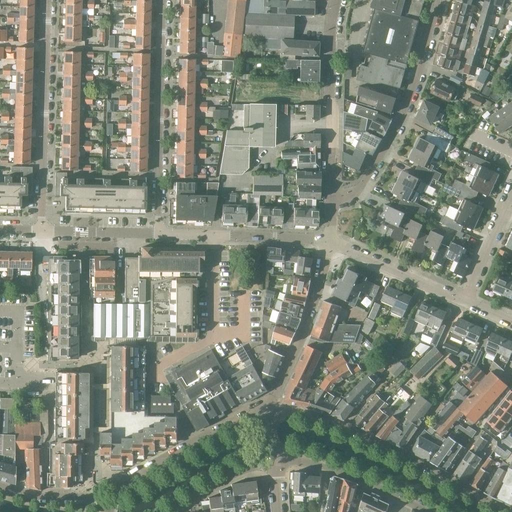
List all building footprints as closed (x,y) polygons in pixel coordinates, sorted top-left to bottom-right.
[(245,1),(238,0),(227,0),(227,10),(244,12),(245,1)] [(314,16),(314,2),(285,1),(276,0),(262,0),(263,0),(260,0),(246,0),(245,13),(243,13),(242,24),(241,35),(241,37),(293,40),(294,15),(314,16)] [(373,0),(372,3),(371,7),(375,8),(363,52),(372,55),(368,67),(361,65),(357,80),(372,84),(381,82),(400,88),(407,68),(408,68),(407,64),(424,0),(373,0)] [(453,11),(472,17),(475,6),(471,5),(457,0),(453,11)] [(136,6),(136,13),(150,13),(150,1),(124,1),(124,6),(136,6)] [(484,2),(481,12),(492,16),(495,6),(503,8),(484,2)] [(65,16),(81,16),(93,16),(81,16),(81,3),(65,3),(65,16)] [(502,30),(504,24),(507,25),(509,19),(511,20),(511,3),(506,15),(501,14),(497,29),(502,30)] [(33,18),(33,7),(20,6),(19,18),(33,18)] [(180,6),(180,18),(195,18),(195,7),(180,6)] [(243,12),(227,10),(225,22),(242,24),(243,12)] [(453,11),(450,22),(469,28),(472,17),(453,11)] [(481,12),(478,23),(489,26),(492,16),(481,12)] [(149,25),(150,13),(136,13),(136,20),(116,20),(116,24),(149,25)] [(65,16),(65,28),(80,29),(80,21),(93,21),(93,16),(81,16),(65,16)] [(33,30),(33,18),(19,18),(19,30),(33,30)] [(195,19),(195,18),(180,18),(179,30),(194,30),(195,24),(208,24),(208,19),(200,19),(195,19)] [(242,24),(225,22),(224,33),(241,35),(242,24)] [(466,39),(469,28),(450,22),(447,33),(466,39)] [(478,23),(475,33),(494,38),(497,29),(489,27),(489,26),(478,23)] [(136,30),(136,36),(149,37),(149,25),(116,24),(116,29),(136,30)] [(80,42),(80,29),(65,28),(64,41),(80,42)] [(0,41),(12,42),(12,37),(6,37),(6,35),(9,35),(9,30),(0,29),(0,41)] [(32,42),(33,30),(19,30),(19,42),(32,42)] [(199,42),(206,42),(207,42),(207,38),(194,37),(194,30),(179,30),(179,41),(194,42),(199,42)] [(241,35),(224,33),(223,44),(240,46),(241,37),(241,35)] [(447,33),(444,44),(462,50),(464,50),(467,39),(466,39),(447,33)] [(494,39),(494,38),(475,33),(472,43),(487,47),(490,37),(494,39)] [(149,49),(149,37),(136,36),(135,48),(149,49)] [(280,50),(280,54),(279,60),(294,60),(294,55),(318,56),(320,54),(320,50),(318,48),(318,42),(265,39),(264,49),(280,50)] [(194,54),(194,42),(179,41),(179,53),(194,54)] [(207,42),(206,42),(199,42),(199,47),(206,47),(206,55),(212,55),(213,45),(213,43),(207,42)] [(487,47),(472,43),(469,53),(480,57),(483,47),(487,48),(487,47)] [(240,46),(223,44),(222,55),(238,57),(240,46)] [(444,44),(440,55),(459,61),(462,50),(444,44)] [(10,47),(0,47),(0,59),(3,59),(3,52),(10,52),(10,47)] [(31,60),(32,48),(17,48),(16,59),(31,60)] [(64,52),(64,64),(79,64),(79,52),(64,52)] [(469,53),(466,64),(477,67),(478,66),(477,66),(480,57),(469,53)] [(133,66),(148,66),(149,54),(133,54),(133,66)] [(459,61),(440,55),(440,57),(438,56),(436,62),(438,62),(437,66),(456,72),(456,70),(458,71),(461,62),(459,61)] [(31,68),(31,60),(16,59),(16,67),(3,66),(2,71),(11,71),(16,71),(31,71),(31,68)] [(179,60),(178,72),(194,72),(194,60),(179,60)] [(318,60),(294,60),(279,60),(285,60),(285,69),(296,69),(296,66),(300,66),(300,81),(318,81),(318,72),(319,71),(319,67),(318,66),(318,60)] [(221,61),(221,72),(232,73),(232,62),(221,61)] [(64,64),(63,75),(79,76),(92,76),(92,72),(79,72),(79,64),(64,64)] [(474,76),(477,67),(466,64),(463,73),(474,76)] [(119,77),(132,77),(148,78),(148,66),(133,66),(133,73),(119,73),(119,77)] [(16,78),(16,82),(31,83),(31,75),(31,71),(16,71),(16,78)] [(194,84),(194,72),(178,72),(178,83),(194,84)] [(63,75),(63,87),(79,88),(79,76),(85,76),(85,81),(92,81),(92,76),(79,76),(63,75)] [(148,89),(148,78),(132,77),(119,77),(118,82),(126,82),(126,77),(132,78),(132,89),(148,89)] [(455,88),(437,80),(431,93),(449,101),(455,88)] [(1,94),(31,94),(31,91),(31,83),(16,82),(15,90),(2,89),(1,94)] [(178,83),(178,95),(193,95),(194,84),(178,83)] [(356,102),(391,114),(396,98),(359,86),(356,102)] [(63,87),(63,99),(78,99),(79,88),(63,87)] [(492,90),(487,87),(483,94),(489,97),(492,90)] [(132,89),(132,101),(148,101),(148,89),(132,89)] [(498,89),(492,97),(498,102),(504,94),(498,89)] [(15,98),(15,101),(15,105),(30,106),(30,98),(31,94),(1,94),(1,98),(15,98)] [(178,95),(177,107),(193,107),(193,95),(178,95)] [(480,106),(483,100),(472,95),(469,101),(480,106)] [(63,99),(63,111),(78,111),(78,99),(63,99)] [(132,112),(147,113),(148,101),(132,101),(132,112)] [(421,109),(417,118),(430,124),(439,105),(432,101),(431,104),(425,101),(422,103),(420,106),(421,109)] [(274,108),(274,105),(249,104),(249,105),(231,104),(231,111),(243,111),(243,126),(243,131),(226,130),(224,146),(248,146),(274,146),(274,108)] [(510,127),(511,125),(511,108),(509,104),(499,111),(510,127)] [(30,117),(30,106),(15,105),(15,117),(30,117)] [(305,119),(318,119),(319,106),(306,105),(305,119)] [(374,121),(388,128),(392,119),(378,112),(357,105),(354,113),(374,120),(374,121)] [(177,107),(177,118),(193,119),(193,112),(206,112),(206,107),(199,107),(193,107),(177,107)] [(63,111),(62,122),(78,123),(78,111),(63,111)] [(355,114),(343,111),(343,129),(366,132),(366,131),(368,119),(355,114)] [(510,127),(499,111),(489,118),(500,134),(510,127)] [(132,112),(131,124),(147,124),(147,113),(132,112)] [(15,117),(14,128),(30,129),(30,117),(15,117)] [(177,118),(177,130),(193,130),(193,119),(177,118)] [(384,137),(388,128),(374,121),(369,130),(384,137)] [(62,122),(62,134),(78,134),(78,123),(62,122)] [(125,124),(117,124),(117,129),(131,129),(131,136),(147,136),(147,124),(131,124),(131,125),(125,124)] [(29,140),(30,129),(14,128),(14,140),(29,140)] [(436,136),(450,143),(454,136),(440,128),(436,136)] [(343,129),(343,143),(367,153),(373,156),(382,139),(366,131),(366,132),(343,129)] [(177,130),(177,142),(192,142),(193,130),(177,130)] [(77,146),(78,134),(62,134),(62,146),(77,146)] [(291,146),(308,147),(319,147),(319,134),(303,134),(303,141),(291,141),(291,146)] [(131,136),(131,147),(147,148),(147,136),(131,136)] [(450,143),(436,136),(432,144),(420,138),(414,149),(433,158),(438,148),(447,152),(451,143),(450,143)] [(14,140),(8,140),(0,140),(0,142),(0,145),(14,146),(14,151),(29,152),(29,140),(14,140)] [(192,154),(192,142),(177,142),(176,153),(192,154)] [(367,153),(343,143),(343,164),(359,171),(367,153)] [(62,146),(62,157),(77,158),(77,151),(90,151),(90,147),(83,146),(83,147),(77,146),(62,146)] [(248,169),(248,146),(224,146),(219,174),(243,174),(248,169)] [(131,147),(125,147),(117,147),(117,152),(131,152),(131,159),(146,160),(147,148),(131,147)] [(319,167),(319,151),(319,147),(308,147),(308,151),(280,151),(281,159),(296,158),(296,168),(319,167)] [(416,170),(418,171),(433,179),(438,181),(441,174),(432,170),(434,167),(430,165),(433,158),(414,149),(409,160),(418,165),(416,170)] [(29,163),(29,152),(14,151),(14,163),(29,163)] [(176,153),(176,165),(192,166),(192,154),(176,153)] [(477,170),(474,176),(493,185),(498,173),(486,168),(488,162),(468,153),(465,160),(475,165),(473,168),(477,170)] [(77,170),(77,158),(62,157),(61,169),(77,170)] [(130,171),(146,172),(146,160),(131,159),(130,171)] [(191,177),(192,166),(176,165),(176,177),(191,177)] [(0,208),(20,209),(20,195),(26,195),(26,193),(31,193),(32,167),(11,167),(10,172),(20,172),(20,186),(10,185),(11,177),(3,177),(3,185),(0,185),(0,208)] [(284,175),(282,175),(282,183),(319,185),(319,172),(296,172),(296,168),(284,169),(284,175)] [(403,171),(398,182),(417,192),(422,182),(429,186),(433,179),(418,171),(415,177),(403,171)] [(145,212),(146,179),(66,177),(66,173),(55,172),(55,194),(60,194),(60,196),(65,196),(65,210),(67,210),(145,212)] [(253,174),(252,194),(253,194),(259,195),(281,195),(281,196),(306,198),(312,198),(318,199),(319,185),(282,183),(282,175),(253,174)] [(452,187),(458,189),(473,196),(475,190),(488,196),(493,185),(474,176),(471,183),(467,181),(466,184),(456,180),(452,187)] [(175,190),(175,195),(193,195),(193,182),(173,182),(173,190),(175,190)] [(417,192),(398,182),(392,193),(405,200),(402,205),(424,216),(428,209),(412,201),(417,192)] [(202,195),(216,196),(218,183),(206,183),(206,195),(202,195)] [(463,200),(459,210),(478,219),(483,207),(470,202),(473,196),(458,189),(454,197),(463,200)] [(245,226),(252,226),(253,194),(252,194),(247,194),(246,203),(243,206),(235,205),(234,222),(246,223),(245,226)] [(258,206),(259,195),(253,194),(252,226),(258,226),(258,223),(270,224),(271,207),(258,206)] [(175,195),(175,202),(175,219),(181,219),(181,222),(204,222),(204,219),(212,220),(216,196),(202,195),(193,195),(175,195)] [(221,221),(234,222),(235,205),(235,195),(230,195),(229,205),(222,204),(221,221)] [(306,198),(306,208),(305,225),(318,226),(318,209),(312,209),(312,198),(306,198)] [(287,228),(288,208),(289,203),(288,203),(288,208),(271,207),(270,224),(281,224),(281,227),(287,228)] [(294,225),(305,225),(306,208),(293,208),(293,204),(289,203),(288,208),(287,228),(294,228),(294,225)] [(401,242),(404,234),(411,219),(404,216),(403,217),(405,213),(387,206),(381,219),(392,224),(391,226),(395,228),(391,237),(401,242)] [(473,230),(478,219),(459,210),(454,220),(446,217),(442,223),(458,230),(460,224),(473,230)] [(422,254),(425,245),(434,227),(433,227),(429,236),(420,232),(423,225),(411,219),(404,234),(416,239),(412,249),(422,254)] [(443,265),(446,257),(453,242),(452,242),(450,247),(441,243),(446,233),(434,227),(425,245),(437,251),(433,261),(443,265)] [(465,248),(453,242),(446,257),(458,262),(454,273),(464,277),(472,259),(462,255),(465,248)] [(292,262),(293,250),(286,250),(286,249),(268,247),(267,260),(285,262),(285,261),(292,262)] [(114,304),(94,304),(93,337),(148,337),(149,336),(175,336),(195,336),(195,327),(195,288),(196,288),(196,279),(198,279),(199,279),(199,278),(199,277),(200,276),(200,275),(201,274),(202,273),(202,272),(203,272),(203,260),(203,252),(203,248),(194,248),(185,248),(183,248),(173,248),(171,248),(162,248),(160,248),(151,248),(150,248),(141,248),(141,256),(138,256),(138,258),(125,257),(124,304),(114,304)] [(293,250),(292,262),(299,263),(297,274),(310,276),(313,258),(300,256),(300,251),(293,250)] [(8,252),(7,267),(7,278),(7,285),(12,286),(12,268),(19,268),(19,252),(8,252)] [(31,252),(19,252),(19,268),(19,271),(31,271),(31,252)] [(48,259),(48,273),(77,273),(77,262),(65,262),(65,256),(52,256),(52,259),(48,259)] [(98,256),(93,256),(93,277),(117,277),(117,261),(110,261),(110,256),(98,256)] [(335,287),(332,295),(350,303),(354,295),(359,297),(361,292),(375,298),(380,287),(366,281),(367,278),(347,269),(339,288),(335,287)] [(505,295),(511,281),(505,279),(508,274),(501,271),(493,290),(505,295)] [(77,294),(77,273),(48,273),(47,293),(77,294)] [(117,277),(93,277),(93,297),(93,304),(94,304),(114,304),(114,297),(114,291),(120,291),(120,276),(117,277)] [(289,294),(292,294),(307,297),(311,278),(295,276),(294,286),(287,285),(285,293),(286,293),(289,294)] [(382,300),(393,305),(400,292),(388,286),(382,300)] [(412,297),(400,292),(393,305),(399,308),(396,314),(403,317),(412,297)] [(47,293),(47,304),(77,304),(77,294),(47,293)] [(305,307),(307,297),(292,294),(289,294),(286,293),(283,301),(287,302),(305,307)] [(314,326),(322,329),(323,324),(325,324),(327,321),(335,324),(341,307),(324,300),(314,326)] [(422,318),(428,321),(434,307),(422,302),(415,318),(421,321),(422,318)] [(292,316),(302,318),(304,307),(286,303),(284,309),(281,309),(280,311),(292,315),(292,316)] [(375,303),(369,317),(374,320),(381,305),(375,303)] [(77,326),(77,304),(47,304),(47,326),(77,326)] [(446,312),(434,307),(428,321),(434,323),(432,328),(438,331),(446,312)] [(273,323),(277,325),(297,331),(302,318),(292,316),(292,315),(280,311),(278,318),(275,317),(273,323)] [(368,335),(375,322),(366,318),(359,331),(368,335)] [(408,336),(415,320),(409,318),(403,333),(408,336)] [(453,332),(465,337),(471,323),(459,318),(456,323),(454,322),(450,330),(453,331),(453,332)] [(268,322),(263,320),(263,326),(269,328),(271,323),(268,322)] [(325,324),(323,324),(322,329),(314,326),(311,335),(314,336),(313,340),(320,342),(354,342),(361,324),(335,324),(327,321),(325,324)] [(483,328),(471,323),(465,337),(476,342),(483,328)] [(291,344),(297,331),(277,325),(271,343),(275,344),(277,339),(291,344)] [(47,326),(47,347),(77,347),(77,326),(47,326)] [(485,346),(497,352),(503,338),(492,332),(485,346)] [(511,351),(511,341),(503,338),(497,352),(503,354),(500,360),(507,363),(511,351)] [(386,340),(378,349),(386,358),(395,348),(386,340)] [(459,349),(444,342),(441,349),(456,356),(459,349)] [(322,352),(307,345),(290,382),(305,389),(306,388),(322,352)] [(148,399),(145,399),(146,346),(113,346),(113,354),(101,354),(101,360),(113,360),(112,432),(105,432),(105,454),(112,454),(112,465),(124,465),(124,459),(134,459),(134,454),(145,454),(145,449),(156,449),(156,443),(166,443),(166,438),(177,438),(177,416),(148,416),(148,399)] [(76,357),(77,347),(47,347),(47,357),(76,357)] [(243,347),(236,351),(243,362),(249,358),(243,347)] [(435,347),(411,371),(419,379),(443,355),(435,347)] [(241,401),(231,382),(212,349),(175,370),(176,372),(168,380),(195,427),(196,427),(201,429),(213,422),(217,415),(241,401)] [(275,377),(285,356),(270,349),(263,372),(273,375),(275,377)] [(331,373),(347,364),(348,364),(342,353),(325,363),(331,373)] [(380,358),(375,353),(371,356),(377,362),(380,358)] [(461,362),(453,355),(446,361),(454,369),(461,362)] [(490,369),(492,371),(499,377),(504,371),(493,361),(491,365),(490,369)] [(405,367),(400,362),(391,370),(397,376),(405,367)] [(326,378),(320,386),(330,393),(336,385),(340,380),(340,381),(361,369),(357,363),(348,365),(347,364),(331,373),(330,374),(326,378)] [(250,371),(231,382),(241,401),(243,404),(268,390),(264,384),(273,375),(263,372),(259,376),(253,364),(248,367),(250,371)] [(378,365),(372,372),(378,377),(384,370),(378,365)] [(477,366),(462,382),(472,391),(487,374),(477,366)] [(372,371),(344,400),(354,407),(380,379),(378,377),(372,372),(372,371)] [(467,396),(458,407),(475,423),(508,385),(499,377),(492,371),(468,397),(467,396)] [(55,372),(54,438),(74,438),(74,443),(82,443),(82,438),(87,438),(88,372),(55,372)] [(281,402),(308,407),(317,392),(306,388),(305,389),(290,382),(281,402)] [(318,390),(317,392),(308,407),(330,415),(341,399),(333,395),(330,393),(320,386),(318,390)] [(466,395),(469,391),(464,387),(434,419),(441,425),(456,409),(458,407),(467,396),(466,395)] [(174,402),(171,402),(171,395),(151,395),(151,412),(174,412),(174,402)] [(352,423),(362,428),(385,403),(385,402),(385,400),(385,399),(384,397),(382,395),(381,395),(380,395),(378,395),(377,396),(376,395),(352,423)] [(403,418),(400,422),(386,439),(404,448),(419,426),(434,405),(421,396),(402,418),(403,418)] [(0,397),(0,433),(13,434),(14,422),(14,398),(0,397)] [(511,404),(504,398),(499,406),(511,416),(511,404)] [(344,420),(354,407),(344,400),(343,400),(332,415),(344,420)] [(377,435),(386,439),(400,422),(396,418),(405,409),(411,404),(407,400),(402,406),(399,409),(388,422),(377,435)] [(386,402),(385,403),(362,428),(374,433),(389,416),(382,411),(388,404),(386,402)] [(511,416),(499,406),(493,414),(507,425),(511,418),(511,416)] [(14,449),(24,449),(40,448),(40,443),(40,435),(40,428),(39,408),(29,409),(30,422),(14,422),(13,434),(14,449)] [(456,409),(437,431),(444,436),(463,415),(456,409)] [(493,414),(487,421),(501,432),(507,425),(493,414)] [(437,431),(441,425),(435,420),(430,426),(436,431),(437,431)] [(459,429),(465,433),(467,431),(458,424),(454,429),(457,431),(459,429)] [(420,436),(411,452),(419,456),(433,436),(425,429),(420,436)] [(467,431),(465,433),(472,438),(476,432),(472,429),(470,432),(467,431)] [(447,439),(444,436),(437,431),(436,431),(433,436),(419,456),(430,462),(447,439)] [(15,466),(14,466),(14,449),(13,434),(0,433),(0,479),(14,484),(15,466)] [(440,467),(441,468),(458,442),(458,443),(458,442),(457,442),(450,436),(447,439),(430,462),(432,462),(439,467),(440,468),(440,467)] [(453,475),(466,481),(482,459),(486,453),(481,450),(488,441),(481,436),(471,451),(470,450),(453,475)] [(82,454),(82,443),(74,443),(74,438),(54,438),(54,442),(49,442),(49,472),(49,483),(68,484),(68,476),(76,476),(76,454),(82,454)] [(465,448),(458,442),(458,443),(458,442),(441,468),(448,472),(447,472),(449,472),(465,448)] [(25,478),(25,486),(25,487),(42,490),(40,452),(40,448),(24,449),(25,473),(23,474),(24,477),(25,478)] [(502,461),(503,461),(510,466),(511,462),(511,452),(505,461),(503,460),(502,461)] [(490,455),(470,484),(479,489),(490,473),(487,471),(491,465),(494,467),(497,462),(491,458),(493,457),(490,455)] [(499,466),(485,492),(496,498),(504,482),(503,481),(509,467),(510,466),(503,461),(500,467),(499,466)] [(511,462),(510,466),(509,467),(503,481),(504,482),(496,498),(511,506),(511,505),(511,462)] [(305,491),(306,476),(307,472),(295,472),(294,495),(305,496),(305,491)] [(322,477),(306,476),(305,491),(321,492),(322,477)] [(337,511),(344,479),(335,476),(331,479),(324,511),(337,511)] [(347,511),(348,511),(352,511),(354,501),(358,484),(344,479),(337,511),(347,511)] [(255,481),(243,483),(246,501),(246,505),(261,503),(260,492),(257,492),(255,481)] [(234,503),(246,501),(243,483),(231,484),(232,489),(234,503)] [(219,491),(220,496),(222,509),(234,507),(234,503),(232,489),(219,491)] [(387,511),(390,504),(380,499),(381,497),(372,493),(371,495),(364,492),(358,511),(387,511)] [(222,511),(222,509),(220,496),(208,498),(209,510),(203,511),(202,511),(222,511)]
